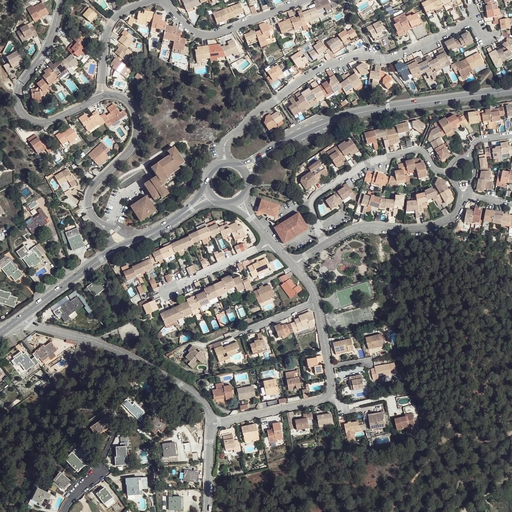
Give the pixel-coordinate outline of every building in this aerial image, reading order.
[(51,10),(44,0),(39,0),(36,2),(35,0),(29,4),(35,15),(42,11),(44,13),(51,10)] [(319,0),(315,0),(317,6),(318,9),(326,7),(328,14),(334,12),(329,0),(322,0),(320,1),(319,0)] [(429,0),(428,0),(420,4),(427,17),(429,16),(430,15),(429,12),(434,11),(429,1),(429,0)] [(439,0),(430,0),(429,1),(434,11),(436,14),(438,13),(439,12),(438,10),(437,7),(438,6),(437,5),(441,3),(439,0)] [(439,0),(441,3),(443,8),(445,13),(448,12),(450,10),(449,7),(453,5),(452,3),(450,0),(439,0)] [(486,8),(486,13),(499,12),(498,7),(497,7),(494,3),(497,2),(496,0),(490,0),(489,1),(485,2),(486,8)] [(240,2),(224,7),(228,17),(235,15),(234,14),(239,12),(244,10),(240,2)] [(250,5),(244,8),(246,14),(252,11),(250,6),(250,5)] [(310,9),(302,12),(306,22),(320,16),(318,9),(317,6),(310,9)] [(224,7),(213,11),(217,22),(222,20),(228,18),(228,17),(224,7)] [(153,12),(153,10),(143,8),(143,12),(140,11),(137,11),(136,21),(145,22),(145,19),(152,20),(153,12)] [(90,9),(83,16),(91,24),(98,16),(90,9)] [(295,15),(290,17),(293,25),(298,24),(299,26),(307,23),(306,22),(302,12),(302,9),(300,10),(298,10),(299,14),(300,16),(296,17),(295,15)] [(153,12),(152,20),(151,23),(151,25),(160,26),(159,30),(164,31),(166,22),(160,21),(161,18),(161,16),(161,13),(153,12)] [(494,23),(498,23),(502,22),(501,19),(500,19),(499,12),(486,13),(487,17),(487,20),(494,20),(494,23)] [(406,17),(411,29),(412,30),(416,28),(421,26),(416,14),(411,17),(410,16),(406,17)] [(406,17),(404,15),(394,19),(396,24),(393,25),(397,33),(403,30),(404,32),(408,31),(411,29),(406,17)] [(282,20),(278,22),(282,32),(287,30),(286,29),(290,28),(289,27),(293,25),(290,17),(286,18),(286,19),(282,20)] [(39,31),(33,21),(29,24),(27,20),(20,24),(21,25),(17,28),(22,37),(27,35),(26,33),(33,30),(34,31),(35,33),(39,31)] [(172,23),(166,22),(164,31),(164,32),(164,35),(174,37),(176,26),(177,22),(174,22),(172,21),(172,23)] [(373,23),(365,27),(367,33),(368,32),(371,39),(378,37),(379,38),(379,40),(387,36),(380,21),(374,24),(373,23)] [(268,22),(263,23),(264,27),(262,28),(259,29),(257,30),(260,39),(261,41),(268,39),(267,38),(266,35),(271,34),(272,33),(270,29),(272,28),(270,23),(269,22),(268,22)] [(502,22),(498,23),(499,28),(500,33),(509,32),(507,22),(505,22),(502,22)] [(181,26),(176,26),(174,37),(174,40),(173,44),(181,45),(184,46),(186,35),(181,34),(181,35),(180,35),(180,34),(180,30),(181,26)] [(123,29),(122,31),(123,32),(121,35),(118,38),(120,40),(127,46),(132,40),(130,38),(133,34),(125,27),(123,29)] [(80,28),(75,33),(78,36),(83,41),(86,37),(87,39),(93,33),(90,31),(88,29),(87,30),(85,32),(83,30),(80,28)] [(256,28),(245,32),(249,43),(260,39),(257,30),(256,28)] [(353,30),(347,33),(348,36),(351,39),(353,37),(356,36),(353,30)] [(338,35),(342,42),(348,39),(346,37),(348,36),(347,33),(345,31),(338,35)] [(462,41),(458,43),(461,51),(466,48),(465,46),(472,43),(467,34),(464,36),(460,37),(462,41)] [(336,46),(342,42),(338,35),(333,39),(332,37),(326,41),(333,52),(335,50),(338,49),(336,46)] [(71,39),(68,42),(73,48),(74,47),(78,51),(80,50),(81,48),(79,47),(84,42),(83,41),(78,36),(73,41),(71,39)] [(229,43),(223,45),(224,46),(222,47),(225,54),(226,55),(233,52),(238,50),(237,49),(234,40),(233,38),(230,39),(227,40),(229,43)] [(127,46),(120,40),(118,42),(120,44),(118,46),(116,49),(120,52),(123,55),(126,57),(132,50),(127,46)] [(448,42),(443,45),(447,54),(457,50),(453,40),(448,42)] [(501,48),(503,50),(510,56),(511,53),(511,42),(507,41),(505,44),(507,45),(505,47),(504,46),(502,47),(501,48)] [(325,50),(320,42),(313,46),(314,48),(308,53),(312,60),(314,59),(315,58),(315,56),(318,54),(325,50)] [(211,43),(208,44),(210,55),(217,54),(217,56),(225,54),(222,47),(221,46),(221,45),(218,45),(214,46),(214,43),(211,43)] [(197,48),(195,49),(196,57),(201,57),(201,58),(210,56),(210,55),(208,44),(205,44),(202,45),(203,47),(197,48)] [(9,57),(3,61),(9,70),(13,68),(10,64),(12,63),(23,57),(17,47),(6,53),(9,57)] [(233,52),(235,56),(240,54),(240,53),(244,51),(241,47),(237,49),(238,50),(233,52)] [(303,53),(301,49),(290,57),(296,68),(299,66),(301,66),(302,65),(304,63),(308,61),(305,55),(301,57),(300,55),(303,53)] [(67,55),(64,57),(69,63),(72,61),(73,62),(76,60),(80,58),(75,50),(68,56),(67,55)] [(501,66),(494,52),(491,54),(489,50),(488,51),(486,52),(493,69),(497,67),(497,69),(501,67),(501,66)] [(496,51),(494,52),(501,66),(506,64),(505,61),(511,57),(510,56),(503,50),(498,52),(498,51),(496,51)] [(444,64),(447,63),(442,51),(440,52),(438,53),(439,55),(439,57),(435,59),(436,61),(439,67),(444,64)] [(53,59),(51,60),(53,62),(59,71),(61,73),(65,71),(63,68),(69,63),(64,57),(63,55),(56,59),(55,57),(53,59)] [(477,55),(465,61),(471,73),(479,69),(478,67),(482,65),(480,60),(477,55)] [(116,56),(112,62),(113,63),(115,64),(114,66),(124,73),(129,65),(120,59),(116,56)] [(25,60),(23,57),(12,63),(14,66),(25,60)] [(416,59),(413,60),(418,72),(420,75),(424,73),(424,74),(430,71),(425,62),(422,63),(419,57),(416,59)] [(424,59),(425,62),(430,71),(434,69),(435,72),(440,70),(440,69),(439,67),(436,61),(432,63),(431,61),(429,57),(427,58),(424,59)] [(409,62),(404,64),(409,76),(410,77),(414,75),(413,74),(418,72),(413,60),(409,62)] [(471,74),(471,73),(465,61),(458,65),(457,63),(454,64),(452,64),(459,79),(464,77),(465,79),(468,77),(467,75),(471,74)] [(59,71),(53,62),(50,64),(47,66),(48,68),(45,71),(51,80),(54,77),(58,75),(56,73),(59,71)] [(276,63),(265,69),(270,78),(276,74),(281,71),(276,63)] [(361,63),(352,69),(355,74),(359,72),(359,75),(364,76),(366,73),(365,69),(366,65),(364,64),(361,63)] [(409,76),(404,64),(399,67),(398,63),(395,65),(393,66),(396,73),(398,72),(401,79),(406,77),(409,76)] [(133,67),(129,65),(124,73),(127,75),(133,67)] [(379,71),(380,66),(377,66),(375,65),(374,70),(376,70),(376,72),(369,72),(368,79),(371,84),(378,84),(378,80),(379,71)] [(379,71),(378,80),(381,81),(381,84),(386,90),(394,83),(387,75),(383,75),(383,72),(381,72),(379,71)] [(48,79),(44,73),(40,75),(41,77),(37,79),(37,81),(35,81),(35,84),(35,87),(37,87),(41,87),(41,85),(41,83),(46,80),(48,79)] [(346,74),(345,75),(352,87),(352,88),(360,84),(355,74),(351,77),(348,73),(346,74)] [(343,81),(338,84),(340,87),(343,93),(348,90),(352,87),(345,75),(344,74),(342,75),(340,76),(343,81)] [(331,82),(328,84),(331,90),(333,92),(340,87),(338,84),(333,75),(331,77),(329,78),(331,82)] [(309,91),(314,97),(315,99),(323,94),(318,86),(314,81),(312,82),(310,83),(313,88),(309,91)] [(322,84),(318,86),(323,94),(323,95),(327,93),(331,90),(328,84),(326,81),(322,84)] [(302,96),(306,102),(314,97),(309,91),(308,88),(306,89),(304,90),(306,93),(302,96)] [(333,92),(331,90),(327,93),(323,95),(323,96),(324,97),(325,98),(333,93),(333,92)] [(303,108),(308,104),(306,102),(302,96),(300,92),(299,91),(297,92),(294,93),(298,101),(295,103),(300,110),(303,108)] [(295,103),(291,96),(289,97),(287,98),(291,104),(287,106),(292,115),(296,112),(300,110),(295,103)] [(104,110),(100,113),(102,116),(106,122),(110,119),(111,122),(119,118),(126,114),(126,113),(124,110),(123,109),(120,111),(115,102),(108,106),(111,110),(106,113),(104,110)] [(82,112),(79,114),(87,128),(99,121),(98,119),(102,116),(100,113),(97,108),(93,111),(93,112),(88,115),(86,110),(82,112)] [(269,110),(268,111),(273,121),(281,117),(276,109),(272,111),(271,109),(269,110)] [(273,121),(268,111),(263,113),(264,115),(265,116),(261,119),(265,126),(274,122),(273,121)] [(492,116),(494,131),(494,133),(496,132),(497,132),(497,126),(502,126),(500,113),(496,113),(496,116),(492,116)] [(492,116),(492,114),(483,115),(485,125),(488,125),(489,132),(492,131),(494,131),(492,116)] [(480,124),(479,115),(470,116),(470,125),(475,124),(480,124)] [(454,116),(446,121),(452,130),(456,128),(455,126),(459,123),(463,129),(464,128),(466,127),(465,126),(461,119),(460,117),(457,119),(454,116)] [(447,135),(453,131),(452,130),(446,121),(445,119),(438,124),(441,128),(438,130),(442,138),(447,135)] [(418,122),(408,125),(409,129),(416,129),(415,130),(419,132),(422,134),(423,132),(422,131),(424,125),(418,122)] [(61,128),(55,133),(62,142),(68,137),(69,139),(77,134),(70,124),(67,127),(64,129),(65,130),(63,131),(63,130),(61,128)] [(396,127),(396,128),(398,135),(404,133),(410,132),(409,129),(408,125),(396,127)] [(386,130),(387,137),(389,142),(394,141),(399,140),(398,135),(396,128),(386,130)] [(386,130),(386,129),(374,132),(376,140),(382,138),(387,137),(386,130)] [(431,145),(434,151),(442,146),(439,140),(442,138),(438,130),(437,129),(430,133),(428,140),(431,145)] [(47,152),(47,150),(46,148),(51,144),(44,135),(41,137),(42,139),(40,140),(40,138),(35,131),(31,134),(27,136),(37,151),(38,150),(41,154),(42,153),(47,152)] [(376,148),(378,148),(376,140),(374,132),(363,134),(363,139),(365,138),(366,145),(372,144),(374,149),(376,148)] [(338,146),(341,150),(345,156),(347,154),(350,153),(358,148),(351,139),(346,143),(345,141),(338,146)] [(103,140),(88,152),(97,163),(104,157),(105,158),(107,157),(109,156),(105,150),(103,149),(107,145),(103,140)] [(181,158),(173,145),(167,148),(169,153),(150,165),(148,162),(115,181),(119,187),(151,167),(155,174),(142,182),(152,197),(158,193),(159,196),(167,191),(162,182),(174,174),(171,170),(178,166),(177,163),(176,161),(181,158)] [(500,146),(501,150),(502,157),(506,158),(506,156),(511,157),(511,148),(508,147),(508,145),(504,145),(500,146)] [(328,153),(330,157),(333,155),(341,150),(338,146),(328,153)] [(442,146),(434,151),(437,156),(440,162),(448,157),(442,146)] [(343,160),(346,158),(345,156),(341,150),(333,155),(330,157),(334,163),(335,164),(336,165),(343,160)] [(489,151),(490,159),(493,159),(494,162),(502,161),(502,157),(501,150),(495,151),(489,151)] [(486,160),(490,159),(489,151),(487,152),(485,152),(485,157),(479,159),(481,170),(487,170),(486,160)] [(343,160),(336,165),(338,168),(345,163),(343,160)] [(415,165),(414,160),(409,161),(405,163),(405,164),(401,165),(403,173),(416,170),(415,165)] [(312,173),(318,182),(323,180),(321,178),(325,175),(328,173),(323,166),(322,167),(319,162),(309,169),(311,172),(312,173)] [(415,165),(416,170),(418,179),(426,178),(424,170),(422,163),(415,165)] [(392,178),(390,178),(388,185),(392,186),(398,185),(397,183),(405,181),(403,173),(401,165),(397,166),(398,169),(398,172),(394,174),(395,178),(392,180),(392,178)] [(62,168),(54,173),(61,184),(54,188),(58,194),(64,190),(64,189),(70,186),(69,185),(76,181),(73,176),(67,167),(63,170),(62,168)] [(487,170),(481,170),(480,170),(479,174),(481,175),(480,181),(488,183),(489,178),(489,174),(487,174),(487,170)] [(370,172),(367,171),(365,178),(367,179),(366,182),(370,183),(371,182),(385,186),(386,184),(388,177),(383,176),(383,175),(379,173),(374,172),(373,175),(369,173),(370,172)] [(315,185),(318,182),(312,173),(311,172),(301,178),(302,183),(306,190),(309,188),(312,187),(311,185),(313,183),(315,185)] [(498,176),(496,187),(497,187),(499,188),(500,185),(507,187),(508,183),(510,175),(503,174),(502,177),(498,176)] [(436,197),(446,191),(442,185),(445,181),(441,180),(438,178),(434,185),(436,189),(432,191),(436,197)] [(488,183),(480,181),(478,181),(476,192),(479,193),(482,193),(484,189),(492,191),(492,184),(488,183)] [(343,200),(344,200),(351,195),(352,198),(357,195),(350,186),(348,183),(344,185),(345,187),(340,190),(338,192),(339,193),(343,200)] [(58,194),(58,195),(71,188),(70,186),(64,189),(64,190),(58,194)] [(440,204),(436,197),(432,191),(431,189),(424,192),(424,194),(427,201),(432,199),(437,207),(439,206),(441,205),(440,204)] [(451,201),(446,191),(436,197),(440,204),(443,202),(445,205),(448,203),(451,201)] [(128,202),(138,217),(153,207),(151,204),(144,193),(128,202)] [(343,200),(339,193),(333,197),(327,201),(332,209),(344,201),(343,200)] [(360,194),(358,202),(364,203),(361,212),(363,213),(365,213),(366,211),(370,198),(360,194)] [(415,196),(416,204),(418,212),(420,211),(422,211),(420,205),(427,203),(427,201),(424,194),(415,196)] [(371,196),(370,198),(366,211),(368,212),(369,212),(372,206),(378,208),(381,199),(371,196)] [(394,196),(394,201),(393,213),(393,216),(394,217),(396,217),(397,205),(401,206),(402,197),(394,196)] [(271,215),(275,217),(279,205),(261,198),(257,210),(266,214),(271,215)] [(394,201),(381,199),(378,208),(383,209),(383,207),(388,208),(387,211),(390,212),(393,213),(394,201)] [(411,201),(407,201),(406,209),(413,209),(414,218),(417,218),(419,218),(418,212),(416,204),(410,203),(411,201)] [(40,207),(38,203),(30,208),(32,212),(40,207)] [(474,209),(473,214),(472,223),(479,225),(479,221),(481,213),(479,213),(479,210),(477,209),(474,209)] [(49,220),(42,210),(39,212),(41,216),(34,220),(35,222),(27,227),(32,236),(37,233),(41,230),(40,229),(46,224),(45,223),(49,220)] [(297,212),(276,225),(273,227),(282,243),(307,228),(297,212)] [(464,223),(471,224),(472,223),(473,214),(470,213),(466,212),(464,223)] [(494,215),(494,214),(490,213),(488,213),(485,212),(483,222),(492,224),(494,215)] [(501,214),(498,214),(498,216),(494,215),(492,224),(501,226),(503,216),(503,215),(501,214)] [(503,216),(501,226),(500,228),(509,230),(509,228),(511,218),(507,217),(503,216)] [(205,225),(209,233),(209,234),(214,232),(218,231),(216,226),(214,221),(205,225)] [(234,221),(227,224),(229,230),(231,235),(237,233),(238,236),(243,233),(239,223),(236,225),(234,221)] [(226,222),(216,226),(218,231),(220,234),(225,232),(229,230),(227,224),(226,222)] [(205,224),(196,228),(200,237),(209,233),(205,225),(205,224)] [(186,232),(186,234),(189,242),(194,239),(200,237),(196,228),(186,232)] [(83,251),(77,233),(65,237),(70,255),(76,253),(83,251)] [(178,237),(181,246),(186,244),(190,242),(189,242),(186,234),(178,237)] [(168,241),(169,243),(172,250),(177,248),(181,246),(178,237),(168,241)] [(243,249),(245,248),(243,245),(241,241),(236,243),(240,250),(243,249)] [(158,248),(162,256),(167,254),(173,252),(172,250),(169,243),(158,248)] [(39,247),(35,250),(30,253),(32,256),(30,258),(28,259),(27,260),(25,258),(21,260),(28,270),(31,268),(33,269),(36,267),(40,264),(38,261),(41,259),(38,254),(42,252),(39,247)] [(156,259),(162,256),(158,248),(146,253),(148,257),(150,262),(156,259)] [(21,261),(21,260),(25,258),(27,260),(28,259),(26,256),(28,254),(24,249),(16,255),(21,261)] [(16,272),(6,256),(0,260),(0,264),(0,265),(0,266),(7,277),(10,276),(12,281),(19,276),(18,275),(19,274),(17,271),(16,272)] [(151,266),(150,262),(148,257),(139,261),(142,270),(151,266)] [(254,273),(259,271),(268,266),(264,258),(255,262),(247,267),(251,277),(255,275),(254,273)] [(142,270),(139,261),(129,265),(129,267),(133,274),(137,272),(142,270)] [(133,275),(133,274),(129,267),(120,271),(124,279),(128,277),(133,275)] [(219,278),(220,280),(224,289),(233,285),(230,278),(228,274),(224,276),(219,278)] [(250,286),(249,283),(246,276),(241,278),(242,280),(240,281),(238,279),(237,275),(233,276),(230,278),(233,285),(236,290),(243,286),(244,289),(250,286)] [(100,290),(100,291),(109,284),(104,277),(100,280),(95,284),(94,282),(84,290),(89,296),(92,294),(93,295),(100,290)] [(286,278),(279,283),(285,291),(286,290),(290,294),(294,291),(298,288),(294,283),(292,285),(286,278)] [(211,283),(216,295),(225,291),(224,289),(220,280),(216,281),(211,283)] [(203,287),(203,289),(207,299),(216,295),(211,283),(207,285),(203,287)] [(285,291),(279,283),(277,284),(287,296),(290,294),(286,290),(285,291)] [(259,302),(260,301),(259,299),(267,295),(272,294),(267,284),(261,287),(257,288),(255,289),(256,291),(253,293),(257,303),(259,302)] [(194,293),(199,305),(208,301),(207,299),(203,289),(199,291),(194,293)] [(5,295),(0,291),(0,304),(8,309),(12,301),(4,296),(5,295)] [(184,298),(185,300),(189,309),(199,305),(194,293),(189,296),(184,298)] [(72,310),(73,311),(82,305),(76,297),(68,303),(67,302),(58,309),(63,315),(65,313),(66,315),(72,310)] [(153,303),(151,299),(145,301),(142,303),(145,312),(155,308),(153,303)] [(180,302),(175,305),(180,315),(190,311),(189,309),(185,300),(180,302)] [(166,309),(171,320),(180,315),(175,305),(170,307),(166,309)] [(162,310),(158,312),(157,312),(161,324),(171,320),(166,309),(162,310)] [(287,322),(290,328),(294,327),(294,325),(303,322),(302,320),(303,319),(306,324),(311,322),(308,316),(310,316),(308,311),(303,313),(302,311),(296,314),(296,316),(292,318),(292,319),(287,322)] [(294,325),(294,327),(295,327),(295,328),(306,324),(303,319),(302,320),(303,322),(294,325)] [(287,331),(290,330),(290,328),(287,322),(283,324),(282,322),(277,325),(276,323),(274,324),(271,325),(275,336),(279,335),(282,334),(281,332),(285,329),(286,332),(287,331)] [(255,349),(259,347),(264,345),(258,332),(254,333),(256,337),(251,339),(252,341),(247,343),(250,352),(255,350),(255,349)] [(373,334),(363,336),(365,347),(367,347),(369,346),(376,345),(376,346),(376,348),(382,347),(382,344),(379,332),(373,334)] [(349,337),(331,340),(332,346),(333,352),(351,348),(349,337)] [(217,338),(209,342),(216,357),(222,354),(220,351),(224,349),(226,353),(228,352),(233,350),(232,346),(237,345),(236,342),(234,339),(225,343),(226,345),(221,347),(220,345),(217,338)] [(42,348),(32,355),(34,358),(37,361),(39,360),(40,361),(47,356),(48,358),(50,361),(55,358),(52,354),(57,351),(51,343),(43,350),(42,348)] [(186,358),(183,361),(188,366),(193,361),(191,358),(193,356),(197,360),(202,356),(199,353),(200,352),(198,350),(197,348),(194,351),(191,348),(192,346),(189,343),(185,348),(186,350),(182,354),(186,358)] [(222,354),(216,357),(217,359),(229,353),(228,352),(226,353),(224,349),(220,351),(222,354)] [(37,361),(34,358),(30,361),(28,357),(25,359),(22,354),(19,356),(16,359),(18,360),(16,361),(19,364),(20,363),(26,372),(34,365),(36,367),(39,364),(37,361)] [(320,359),(319,354),(313,355),(313,356),(303,358),(304,366),(310,365),(311,373),(318,371),(318,368),(317,364),(315,364),(314,361),(320,359)] [(372,367),(368,367),(369,373),(370,378),(375,377),(375,375),(390,373),(390,371),(394,371),(392,362),(371,365),(372,367)] [(292,382),(293,385),(293,387),(298,386),(294,369),(282,372),(285,389),(290,388),(289,385),(288,383),(292,382)] [(358,374),(346,376),(347,382),(349,388),(361,386),(358,374)] [(13,383),(8,377),(4,380),(9,387),(13,383)] [(273,377),(261,380),(263,393),(268,393),(268,394),(272,393),(276,392),(273,377)] [(220,393),(221,397),(221,398),(226,397),(230,396),(227,384),(220,385),(219,382),(212,383),(212,387),(208,388),(210,395),(220,393)] [(239,387),(234,388),(236,399),(244,397),(252,395),(250,385),(239,387)] [(127,398),(125,406),(139,421),(142,418),(140,416),(144,412),(134,402),(132,403),(127,398)] [(310,417),(309,410),(300,411),(300,414),(301,416),(292,418),(294,427),(306,425),(305,417),(310,417)] [(371,415),(366,416),(367,422),(368,428),(383,425),(381,413),(377,414),(376,412),(370,413),(371,415)] [(404,415),(392,418),(393,423),(395,429),(412,425),(409,412),(403,413),(404,415)] [(321,414),(315,415),(317,424),(329,421),(328,413),(321,414)] [(167,422),(156,414),(147,427),(154,433),(158,427),(162,430),(167,422)] [(109,424),(103,417),(90,426),(93,430),(95,434),(109,424)] [(348,421),(341,423),(342,432),(357,429),(355,420),(348,421)] [(186,424),(191,432),(195,429),(191,421),(186,424)] [(281,436),(278,421),(274,421),(270,422),(271,428),(264,429),(266,439),(281,436)] [(239,425),(242,439),(248,438),(248,435),(255,433),(252,422),(246,424),(239,425)] [(231,451),(237,450),(236,441),(231,442),(231,439),(229,434),(224,435),(220,436),(222,448),(230,446),(230,449),(231,451)] [(115,456),(113,456),(114,460),(114,464),(124,464),(123,456),(126,456),(125,446),(127,446),(127,442),(118,442),(118,446),(115,447),(115,454),(115,456)] [(174,442),(162,443),(163,455),(175,455),(174,442)] [(190,442),(183,443),(184,452),(192,451),(190,442)] [(83,463),(71,451),(64,458),(76,470),(80,467),(83,463)] [(195,472),(183,469),(182,479),(194,481),(194,477),(195,472)] [(70,480),(60,471),(54,479),(63,487),(66,483),(70,480)] [(138,493),(137,476),(124,477),(124,480),(124,482),(127,482),(127,489),(125,490),(126,494),(138,493)] [(46,494),(47,491),(37,486),(32,498),(39,502),(38,503),(43,505),(45,501),(47,497),(48,497),(49,495),(46,494)] [(115,501),(104,486),(100,489),(96,492),(106,507),(115,501)] [(179,497),(168,498),(168,510),(179,510),(179,503),(179,497)]
